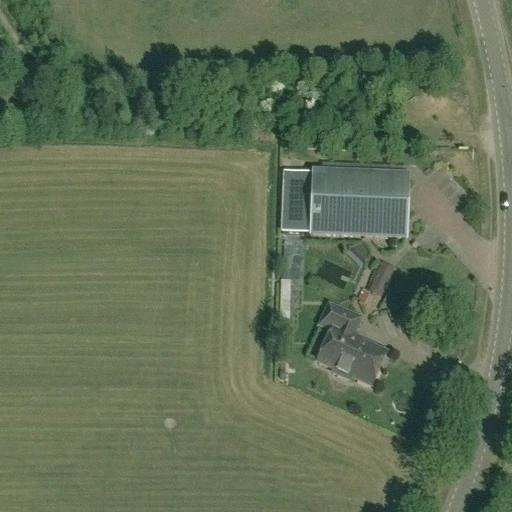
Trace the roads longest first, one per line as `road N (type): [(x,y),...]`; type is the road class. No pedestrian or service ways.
road 1 (tertiary): [(448,511),(481,420),(506,307),(507,137)]
road 2 (tertiary): [(507,137),(482,0)]
